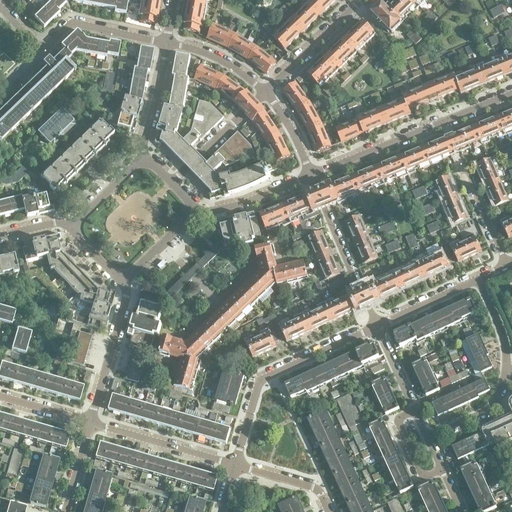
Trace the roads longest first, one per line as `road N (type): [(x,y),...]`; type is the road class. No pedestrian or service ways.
road 1 (residential): [(234,466),(261,381),(378,325)]
road 2 (residential): [(311,180),(511,93)]
road 3 (residential): [(167,43),(73,24),(40,46),(0,7)]
road 4 (residential): [(378,325),(311,180)]
road 5 (residential): [(89,423),(125,276)]
road 6 (residential): [(234,466),(89,423)]
road 7 (residential): [(265,91),(360,0)]
road 8 (residential): [(265,91),(170,182)]
road 9 (residential): [(190,212),(311,180)]
road 10 (residential): [(140,162),(167,43)]
